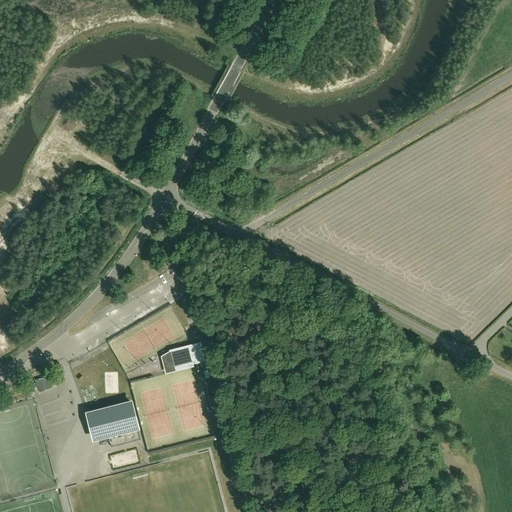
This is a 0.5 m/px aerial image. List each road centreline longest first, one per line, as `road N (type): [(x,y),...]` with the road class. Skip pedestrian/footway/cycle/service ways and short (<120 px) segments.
road 1 (unclassified): [(236,234),(511,75)]
road 2 (unclassified): [(511,378),(236,234)]
road 3 (unclassified): [(0,371),(88,306),(165,197)]
road 4 (unclassified): [(165,197),(275,0)]
